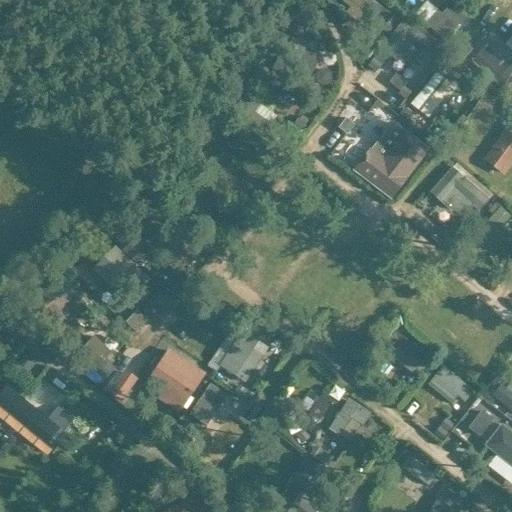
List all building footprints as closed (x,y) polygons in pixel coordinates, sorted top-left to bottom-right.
[(435,6),(423,18),(453,47),(472,26),(458,12),(450,20),(435,6)] [(410,25),(390,54),(406,66),(412,57),(424,66),(439,45),(410,25)] [(511,87),(511,59),(489,51),(480,76),(511,87)] [(435,124),(461,91),(443,76),(417,109),(435,124)] [(402,205),(437,152),(396,125),(361,177),(402,205)] [(511,135),(488,162),(509,180),(511,176),(511,135)] [(470,175),(431,199),(452,233),(491,210),(470,175)] [(304,315),(313,301),(327,309),(345,280),(313,260),(286,304),(304,315)] [(194,311),(173,339),(197,358),(218,330),(194,311)] [(502,375),(482,358),(493,345),(476,331),(455,357),(491,388),(502,375)] [(104,353),(118,342),(111,333),(97,344),(104,353)] [(185,362),(162,383),(180,402),(203,381),(185,362)] [(463,411),(479,395),(450,368),(435,384),(463,411)] [(491,398),(511,409),(511,370),(507,368),(491,398)] [(0,430),(1,430),(9,420),(51,455),(67,435),(64,433),(75,419),(59,406),(48,420),(7,386),(0,394),(0,430)] [(340,469),(372,412),(353,402),(348,410),(326,398),(312,423),(325,431),(313,454),(340,469)] [(511,488),(511,429),(504,423),(502,426),(488,414),(468,436),(491,455),(493,453),(511,469),(501,480),(511,488)] [(448,424),(440,435),(449,442),(458,431),(448,424)] [(405,473),(436,490),(448,468),(417,451),(405,473)] [(219,455),(207,467),(219,479),(231,467),(219,455)] [(279,510),(281,511),(325,511),(341,489),(308,467),(279,510)]
